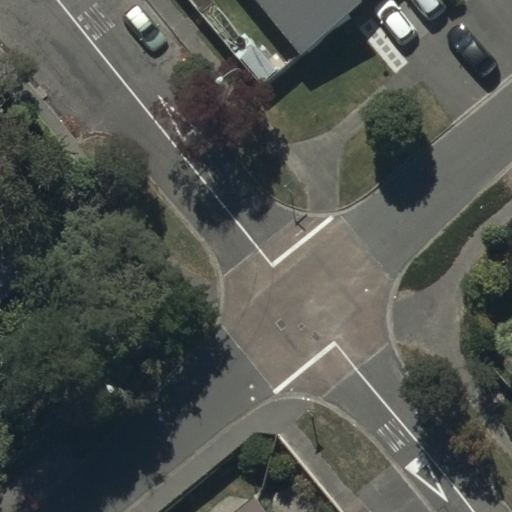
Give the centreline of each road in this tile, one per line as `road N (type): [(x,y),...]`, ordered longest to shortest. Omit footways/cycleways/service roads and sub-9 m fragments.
road 1 (residential): [(299,300),(58,0)]
road 2 (residential): [(61,511),(299,300)]
road 3 (residential): [(299,300),(511,121)]
road 4 (residential): [(474,511),(299,300)]
